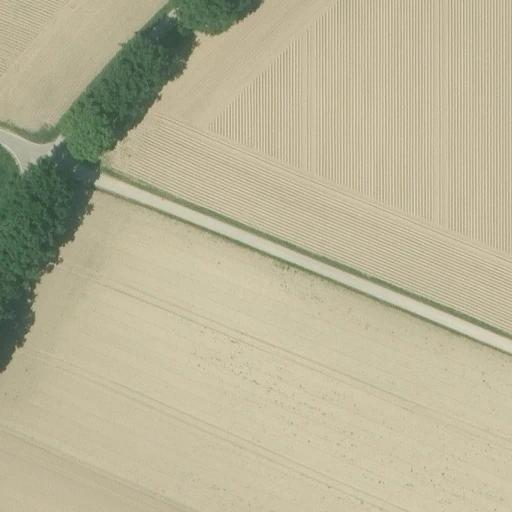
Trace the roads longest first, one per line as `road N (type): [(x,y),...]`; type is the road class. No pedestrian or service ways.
road 1 (unclassified): [(48,159),(511,348)]
road 2 (unclassified): [(48,159),(119,71),(194,0)]
